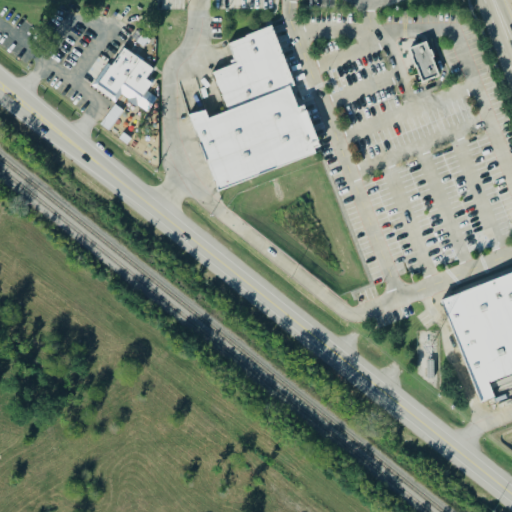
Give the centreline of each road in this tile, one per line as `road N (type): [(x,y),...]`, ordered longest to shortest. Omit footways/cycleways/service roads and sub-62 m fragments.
road 1 (tertiary): [(511,493),(119,179)]
road 2 (tertiary): [(119,179),(0,84)]
